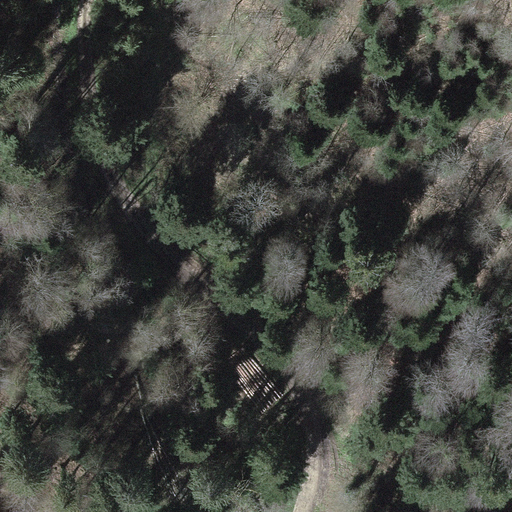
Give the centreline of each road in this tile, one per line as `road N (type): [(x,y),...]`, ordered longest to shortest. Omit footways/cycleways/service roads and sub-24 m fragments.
road 1 (track): [(86,0),(86,77),(101,159),(127,208),(270,342),(294,375),(317,458),(301,511)]
road 2 (track): [(167,240),(154,184),(167,0)]
